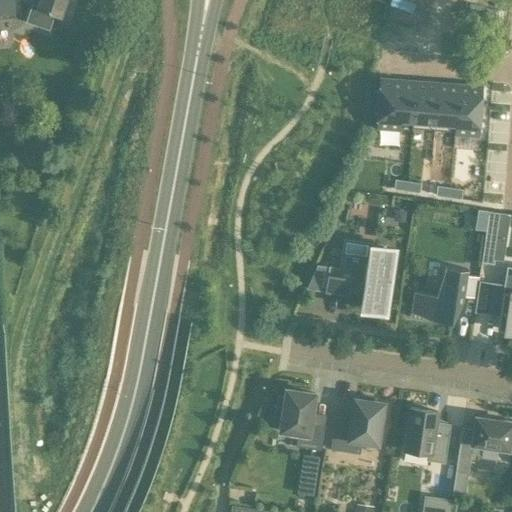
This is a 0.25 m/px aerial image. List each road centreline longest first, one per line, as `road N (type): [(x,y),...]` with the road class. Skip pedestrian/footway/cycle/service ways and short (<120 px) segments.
road 1 (track): [(25,493),(19,355),(143,0)]
road 2 (secondary): [(89,511),(133,398),(199,37)]
road 3 (residential): [(511,382),(285,351)]
road 4 (residential): [(511,73),(388,63)]
